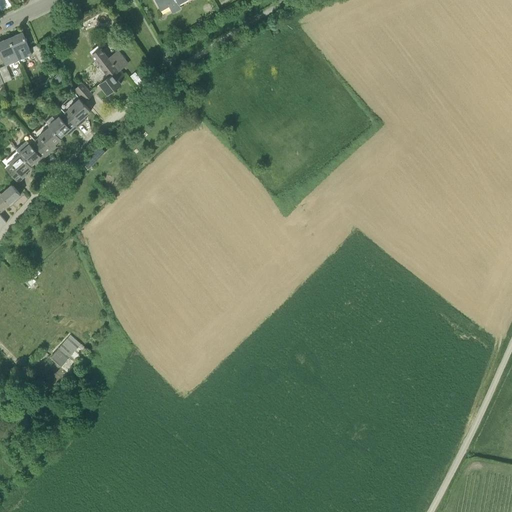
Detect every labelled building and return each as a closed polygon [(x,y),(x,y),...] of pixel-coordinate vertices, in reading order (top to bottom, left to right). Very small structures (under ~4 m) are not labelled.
[(155,0),(162,11),(178,2),(179,4),(186,0),(155,0)] [(33,57),(35,56),(34,53),(32,54),(23,32),(9,38),(20,63),(26,60),(24,57),(32,54),(33,57)] [(0,41),(0,52),(6,65),(13,62),(15,65),(20,63),(9,38),(0,41)] [(99,83),(100,84),(108,94),(121,83),(118,79),(125,74),(121,70),(131,62),(120,48),(108,58),(103,51),(95,58),(102,67),(101,68),(108,76),(99,83)] [(35,55),(36,56),(44,66),(51,61),(42,50),(35,55)] [(0,67),(0,74),(3,83),(12,79),(6,65),(0,67)] [(86,101),(93,94),(82,82),(75,88),(86,101)] [(60,106),(77,127),(86,119),(84,116),(91,111),(79,98),(77,95),(66,104),(65,103),(60,106)] [(93,95),(87,100),(93,107),(99,103),(93,95)] [(68,134),(77,127),(60,106),(55,111),(57,112),(46,122),(47,122),(60,137),(66,132),(68,134)] [(30,134),(48,154),(57,146),(55,144),(61,138),(60,137),(47,122),(37,131),(36,130),(30,134)] [(39,162),(48,154),(30,134),(26,138),(27,140),(16,149),(17,150),(31,165),(37,159),(39,162)] [(1,162),(5,168),(18,182),(27,174),(25,172),(32,166),(31,165),(17,150),(7,159),(6,158),(1,162)] [(0,228),(7,222),(0,213),(0,211),(10,203),(21,194),(12,184),(3,191),(3,190),(0,193),(0,228)] [(64,377),(84,354),(87,350),(87,351),(88,349),(71,334),(51,357),(61,366),(56,372),(41,390),(47,396),(64,377)]
